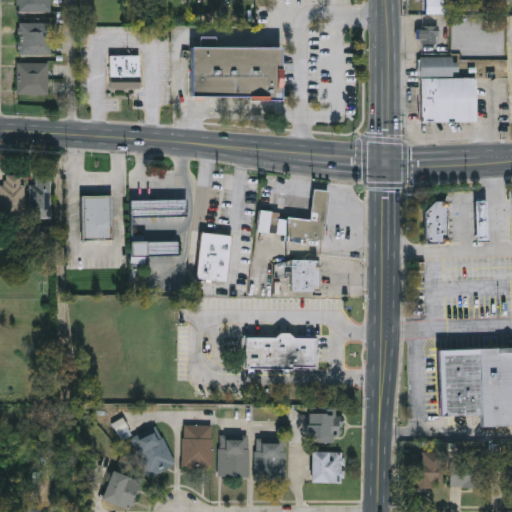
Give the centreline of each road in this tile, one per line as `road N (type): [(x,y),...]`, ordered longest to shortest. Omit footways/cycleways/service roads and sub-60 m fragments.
road 1 (secondary): [(387,0),(381,511)]
road 2 (secondary): [(511,160),(388,164),(245,148)]
road 3 (secondary): [(245,148),(0,128)]
